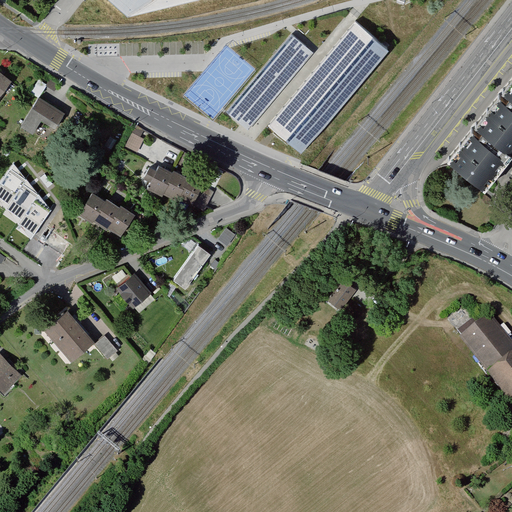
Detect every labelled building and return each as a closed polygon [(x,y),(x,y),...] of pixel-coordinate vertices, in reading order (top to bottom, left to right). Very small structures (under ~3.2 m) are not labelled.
[(110,0),(128,16),(192,0),(110,0)] [(356,22),(270,123),(301,149),(387,48),(356,22)] [(312,50),(292,34),(228,111),(248,128),(312,50)] [(0,97),(13,82),(0,71),(0,100),(0,97)] [(511,158),(511,80),(450,160),(488,189),(511,158)] [(66,114),(40,97),(22,127),(34,134),(42,121),(56,130),(66,114)] [(144,131),(136,126),(125,146),(137,153),(144,139),(141,137),(144,131)] [(51,211),(14,164),(0,184),(0,198),(10,205),(7,209),(22,219),(19,224),(35,235),(51,211)] [(174,173),(161,166),(158,172),(152,168),(145,180),(153,183),(149,190),(164,198),(165,196),(179,203),(181,200),(194,208),(197,202),(208,209),(216,193),(205,188),(207,184),(191,175),(189,178),(176,170),(174,173)] [(79,215),(92,224),(94,222),(107,202),(93,192),(79,215)] [(94,222),(107,231),(109,229),(122,209),(108,200),(107,202),(94,222)] [(109,229),(122,238),(137,216),(123,207),(122,209),(109,229)] [(46,226),(40,237),(63,250),(69,239),(46,226)] [(221,237),(230,243),(237,231),(227,226),(221,237)] [(213,255),(201,247),(176,281),(188,290),(213,255)] [(154,294),(137,273),(119,289),(136,309),(154,294)] [(356,290),(342,281),(327,301),(341,311),(356,290)] [(96,344),(70,311),(47,331),(74,363),(95,345),(96,344)] [(511,340),(491,315),(461,339),(489,374),(507,397),(503,400),(511,412),(511,340)] [(96,344),(95,345),(107,359),(118,351),(105,335),(96,344)] [(24,376),(1,353),(0,354),(0,387),(6,394),(24,376)]
